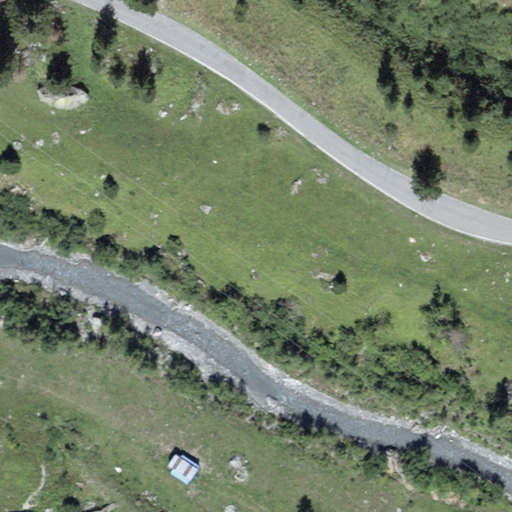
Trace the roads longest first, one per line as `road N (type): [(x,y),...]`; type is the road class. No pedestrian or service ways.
road 1 (tertiary): [(101,0),(232,72),(447,218),(511,232)]
road 2 (track): [(261,511),(58,392)]
